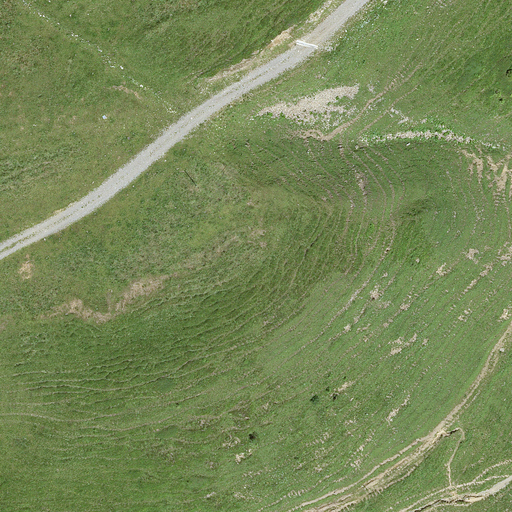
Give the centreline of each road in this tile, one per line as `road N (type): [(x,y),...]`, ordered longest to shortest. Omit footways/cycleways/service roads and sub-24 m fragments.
road 1 (track): [(352,0),(93,197),(0,251)]
road 2 (track): [(322,511),(384,481),(472,398),(511,339)]
